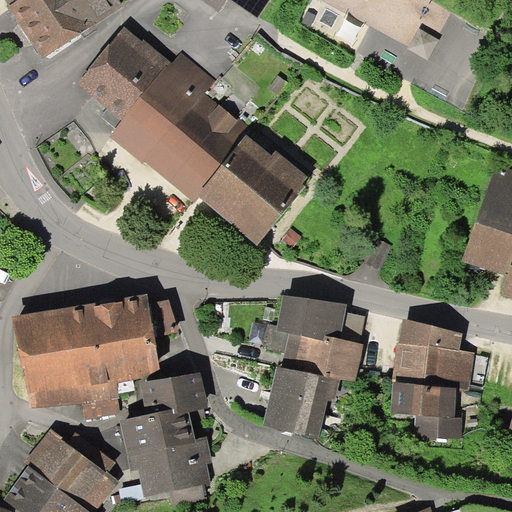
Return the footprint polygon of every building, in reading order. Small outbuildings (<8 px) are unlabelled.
[(120,0),(14,0),(7,5),(44,59),(124,5),(120,0)] [(201,0),(218,12),(226,0),(201,0)] [(232,0),(257,18),(269,0),(232,0)] [(124,28),(77,84),(123,121),(171,64),(144,41),(142,43),(124,28)] [(171,64),(123,121),(110,136),(143,164),(145,163),(195,204),(200,198),(196,195),(247,134),(249,130),(205,94),(215,82),(180,53),(171,64)] [(288,83),(279,75),(268,87),(277,95),(288,83)] [(196,195),(200,198),(256,244),(310,178),(275,150),(271,154),(247,134),(196,195)] [(511,169),(496,164),(462,261),(507,276),(511,259),(511,169)] [(392,246),(375,238),(363,262),(380,270),(392,246)] [(511,259),(507,276),(501,294),(511,297),(511,259)] [(12,316),(31,409),(82,402),(117,397),(119,396),(117,383),(161,375),(155,336),(150,303),(148,294),(12,316)] [(347,304),(283,295),(278,326),(277,331),(290,334),(286,353),(281,367),(339,380),(355,382),(364,344),(361,343),(341,339),(345,312),(347,304)] [(170,299),(150,303),(155,336),(178,332),(170,299)] [(366,316),(345,312),(341,339),(361,343),(366,316)] [(463,333),(403,318),(393,381),(457,389),(469,390),(475,352),(459,350),(463,333)] [(264,344),(269,326),(252,322),(248,340),(264,344)] [(277,331),(278,326),(269,324),(269,326),(264,344),(264,348),(286,353),(290,334),(277,331)] [(335,400),(339,380),(281,367),(276,366),(263,425),(320,437),(328,399),(335,400)] [(207,408),(201,371),(140,383),(146,414),(173,409),(174,415),(189,412),(207,408)] [(457,389),(393,381),(390,413),(416,416),(456,417),(457,389)] [(117,397),(82,402),(85,419),(120,414),(117,397)] [(146,414),(120,420),(131,471),(139,469),(144,497),(171,491),(205,484),(211,483),(207,464),(212,463),(207,436),(195,439),(189,412),(174,415),(173,409),(146,414)] [(456,417),(416,416),(415,437),(462,439),(463,418),(456,417)] [(511,417),(502,450),(511,452),(511,417)] [(64,437),(50,427),(24,462),(29,465),(90,511),(95,511),(119,481),(108,473),(116,462),(76,431),(67,443),(62,439),(64,437)] [(90,511),(29,465),(3,499),(20,511),(90,511)] [(205,484),(171,491),(174,506),(208,499),(205,484)]
